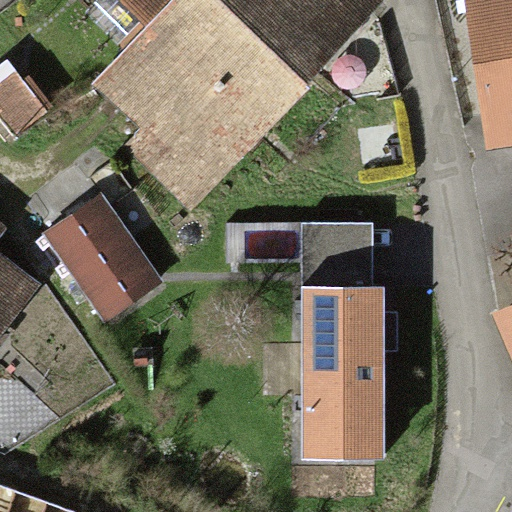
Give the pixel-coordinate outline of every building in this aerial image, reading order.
[(130,136),(192,190),(359,0),(112,0),(138,23),(90,77),(141,123),(130,136)] [(511,0),(456,0),(476,131),(511,126),(511,0)] [(101,194),(42,236),(105,326),(165,284),(101,194)] [(0,302),(23,275),(0,256),(0,302)] [(384,286),(302,286),(302,459),(383,459),(384,286)] [(511,304),(492,314),(511,360),(511,304)] [(95,511),(0,474),(0,511),(95,511)]
